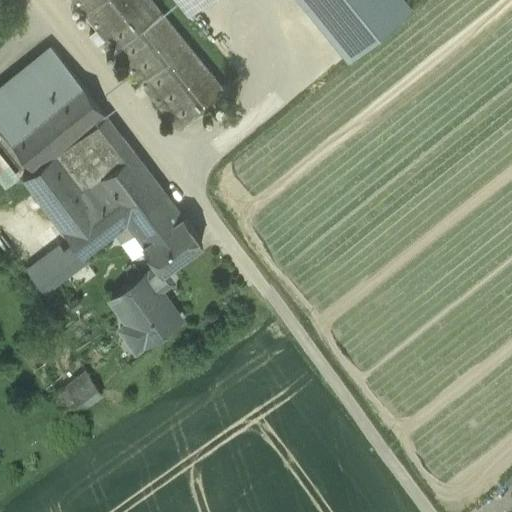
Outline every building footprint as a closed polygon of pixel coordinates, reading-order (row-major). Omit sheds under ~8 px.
[(152,0),(73,0),(177,128),(226,90),(152,0)] [(178,0),(187,10),(199,0),(178,0)] [(409,0),(305,0),(350,54),(412,4),(409,0)] [(50,45),(0,84),(0,124),(33,167),(54,153),(91,123),(105,112),(50,45)] [(181,212),(105,112),(91,123),(118,158),(100,173),(134,230),(141,241),(181,212)] [(33,167),(22,175),(72,242),(63,249),(59,245),(27,269),(42,289),(84,257),(80,253),(117,225),(125,237),(134,230),(100,173),(81,189),(54,153),(33,167)] [(0,161),(0,179),(5,185),(13,178),(0,161)] [(181,212),(141,241),(140,241),(161,269),(201,241),(181,212)] [(150,267),(109,297),(126,320),(119,325),(130,341),(137,336),(142,342),(179,315),(167,299),(165,301),(157,288),(162,284),(150,267)] [(84,370),(50,396),(67,418),(101,392),(84,370)]
